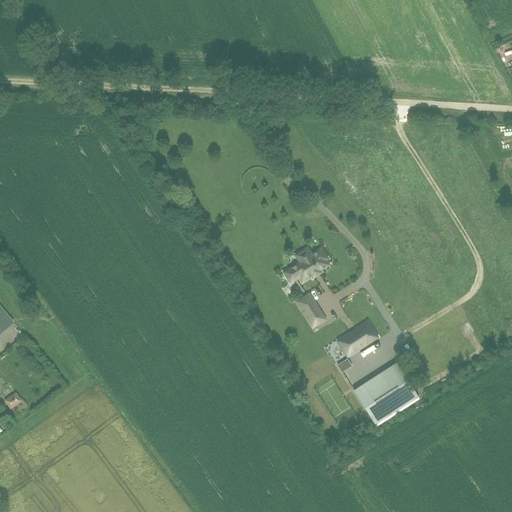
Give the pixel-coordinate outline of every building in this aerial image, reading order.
[(37,64),(43,60),(39,53),(33,56),(37,64)] [(302,281),(312,275),(313,277),(320,273),(318,271),(328,265),(325,260),(327,259),(321,250),(311,256),(307,249),(296,256),(301,263),(285,273),(290,282),(299,277),(302,281)] [(324,320),(313,302),(309,295),(297,303),(313,327),(324,320)] [(0,307),(0,333),(13,323),(0,307)] [(376,338),(367,324),(339,342),(348,356),(376,338)] [(353,391),(375,425),(418,398),(396,363),(353,391)] [(16,391),(7,399),(15,409),(24,402),(16,391)]
